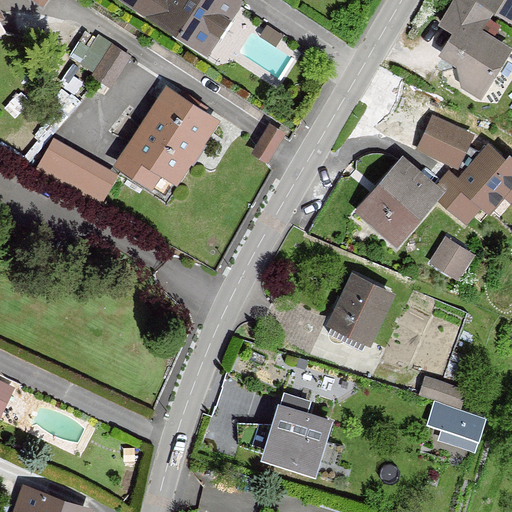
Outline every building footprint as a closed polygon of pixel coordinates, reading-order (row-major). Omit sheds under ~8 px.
[(239,0),(238,0),(158,0),(149,14),(206,51),(239,0)] [(511,0),(457,0),(442,24),(456,33),(443,54),(458,64),(464,85),(480,94),(503,56),(473,37),(488,12),(511,27),(511,0)] [(94,73),(110,83),(129,55),(113,44),(94,73)] [(217,119),(172,90),(123,167),(151,185),(160,170),(176,181),(217,119)] [(468,137),(434,122),(422,148),(454,163),(454,165),(470,172),(479,152),(464,145),(468,137)] [(106,199),(123,168),(56,132),(39,163),(106,199)] [(504,163),(484,146),(479,152),(470,172),(460,184),(481,202),(487,207),(500,192),(507,198),(511,192),(511,162),(508,159),(504,163)] [(432,196),(436,192),(403,164),(363,211),(396,239),(432,196)] [(450,175),(432,196),(464,222),(481,202),(460,184),(450,175)] [(448,239),(434,261),(456,274),(469,251),(448,239)] [(391,296),(357,280),(336,326),(370,341),(391,296)] [(466,387),(426,375),(421,392),(461,404),(466,387)] [(0,409),(10,386),(0,381),(0,409)] [(283,397),(280,408),(304,415),(307,404),(283,397)] [(483,417),(436,402),(429,423),(444,428),(441,437),(474,447),(483,417)] [(304,415),(280,408),(275,425),(266,454),(314,468),(328,423),(304,415)] [(266,454),(275,425),(230,428),(239,448),(266,456),(266,454)] [(84,511),(85,511),(24,490),(16,511),(84,511)]
